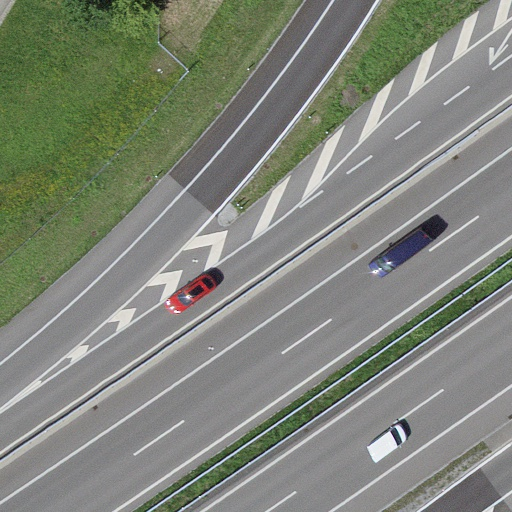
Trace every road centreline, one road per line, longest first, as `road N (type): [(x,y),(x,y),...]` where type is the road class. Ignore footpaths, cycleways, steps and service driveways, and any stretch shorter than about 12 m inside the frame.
road 1 (motorway): [(511,62),(0,439)]
road 2 (motorway): [(511,192),(49,511)]
road 3 (motorway): [(349,0),(181,215),(0,389)]
road 4 (motorway): [(272,511),(511,346)]
